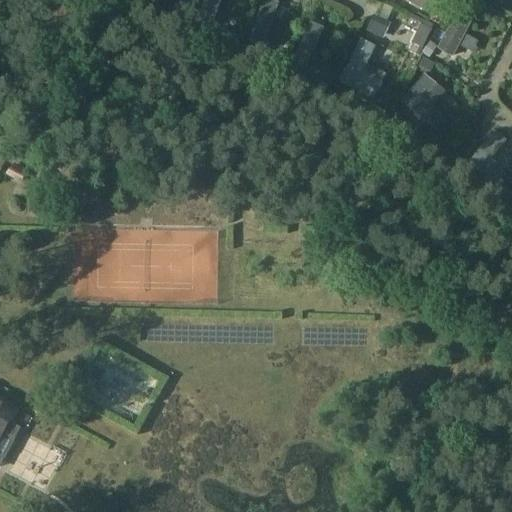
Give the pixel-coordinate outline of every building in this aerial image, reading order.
[(204,0),(203,18),(222,19),(223,0),(204,0)] [(407,0),(426,9),(429,0),(407,0)] [(511,0),(504,0),(501,7),(511,12),(511,0)] [(359,41),(339,85),(373,101),(381,84),(359,73),(371,47),(359,41)] [(434,82),(424,75),(400,103),(436,133),(445,122),(419,100),(434,82)] [(495,132),(468,165),(497,189),(506,179),(488,164),(506,141),(495,132)] [(0,398),(0,462),(17,431),(10,428),(20,410),(0,398)] [(0,478),(11,484),(21,464),(10,458),(0,476),(0,478)]
